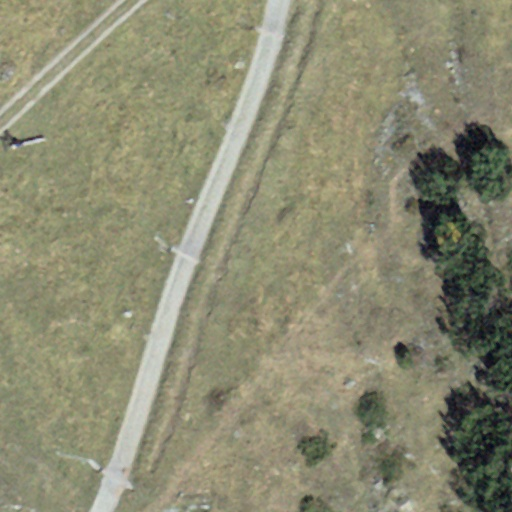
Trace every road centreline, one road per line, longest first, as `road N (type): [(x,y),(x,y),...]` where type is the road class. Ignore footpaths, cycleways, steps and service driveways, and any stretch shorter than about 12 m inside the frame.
road 1 (track): [(278,0),(261,75),(102,511)]
road 2 (track): [(0,121),(134,0)]
